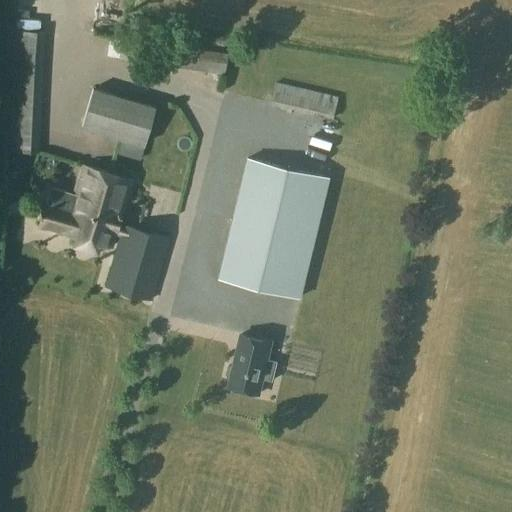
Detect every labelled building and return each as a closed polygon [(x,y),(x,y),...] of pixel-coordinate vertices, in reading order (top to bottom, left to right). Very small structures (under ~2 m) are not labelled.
[(38,152),(44,31),(15,29),(9,150),(38,152)] [(118,58),(170,65),(223,73),(226,53),(173,44),(174,41),(122,34),(118,58)] [(273,86),(269,104),(333,118),(338,96),(275,81),(274,86),(273,86)] [(154,105),(92,87),(80,127),(143,145),(154,105)] [(219,276),(300,296),(329,177),(247,157),(219,276)] [(38,210),(36,215),(37,215),(36,220),(39,221),(38,224),(55,229),(62,231),(66,215),(79,218),(80,213),(85,214),(87,204),(98,207),(108,171),(81,163),(72,192),(50,186),(45,203),(44,203),(43,207),(40,206),(39,210),(38,210)] [(66,215),(62,231),(76,234),(74,243),(94,248),(96,242),(107,245),(112,246),(115,236),(117,237),(103,285),(152,299),(171,237),(123,223),(123,222),(118,221),(130,178),(108,171),(98,207),(87,204),(85,214),(80,213),(79,218),(66,215)] [(241,333),(233,364),(229,367),(227,375),(230,380),(228,386),(258,393),(262,377),(272,380),(276,361),(266,359),(271,340),(241,333)]
